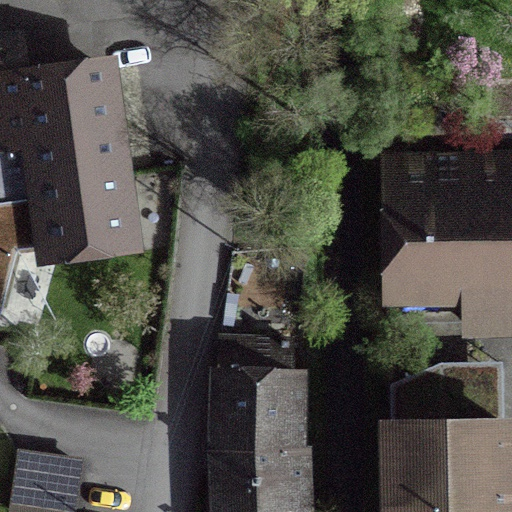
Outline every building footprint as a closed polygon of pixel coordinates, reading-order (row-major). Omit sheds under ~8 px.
[(110,173),(95,67),(0,80),(0,260),(120,244),(110,173)] [(428,165),(382,165),(383,292),(511,290),(511,153),(463,152),(464,199),(429,200),(428,165)] [(226,341),(221,454),(222,511),(299,511),(298,451),(293,452),(294,419),(283,418),(286,343),(226,341)] [(501,511),(500,427),(388,429),(389,511),(501,511)] [(73,511),(79,478),(21,469),(13,511),(73,511)]
